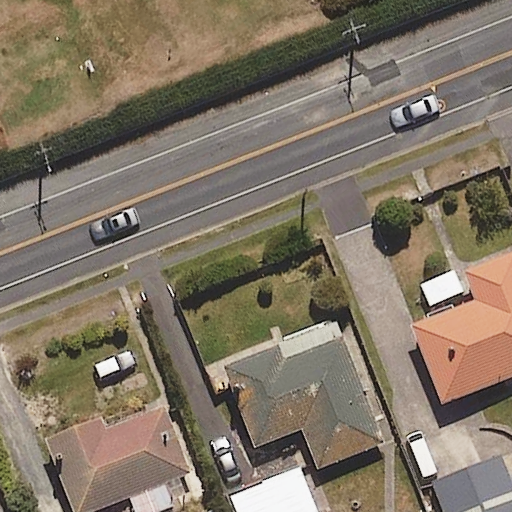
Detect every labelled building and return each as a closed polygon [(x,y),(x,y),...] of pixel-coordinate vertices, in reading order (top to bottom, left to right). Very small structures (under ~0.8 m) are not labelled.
[(448,406),(511,377),(511,260),(508,251),(442,280),(455,309),(413,327),(448,406)] [(314,472),(382,444),(339,339),(281,363),(275,348),(220,370),(254,452),(298,434),(314,472)] [(90,511),(126,497),(131,511),(164,511),(172,509),(163,487),(188,476),(160,409),(100,434),(93,419),(40,441),(69,511),(90,511)] [(437,511),(511,511),(511,453),(428,486),(437,511)] [(232,511),(312,511),(294,471),(228,501),(232,511)]
